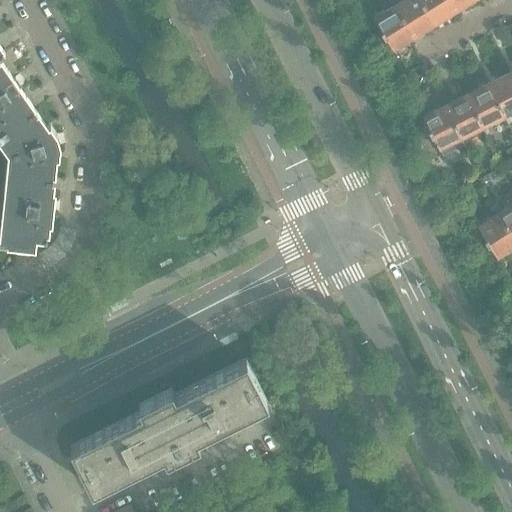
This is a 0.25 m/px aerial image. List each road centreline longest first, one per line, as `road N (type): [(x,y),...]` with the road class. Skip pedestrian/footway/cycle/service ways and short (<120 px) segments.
road 1 (residential): [(0,308),(80,255),(95,171),(87,112),(29,0)]
road 2 (secondary): [(511,496),(374,221)]
road 3 (secondary): [(338,257),(467,511)]
road 4 (secondary): [(210,0),(325,232)]
road 5 (secondary): [(374,221),(263,0)]
road 6 (residential): [(108,354),(257,284)]
